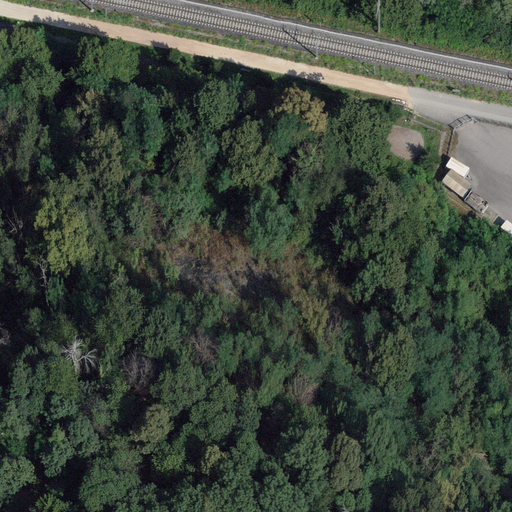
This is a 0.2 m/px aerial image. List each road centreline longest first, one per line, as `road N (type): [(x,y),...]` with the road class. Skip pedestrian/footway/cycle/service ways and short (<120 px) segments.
road 1 (track): [(511,502),(380,404),(233,348),(93,331),(0,399)]
road 2 (track): [(404,93),(0,8)]
